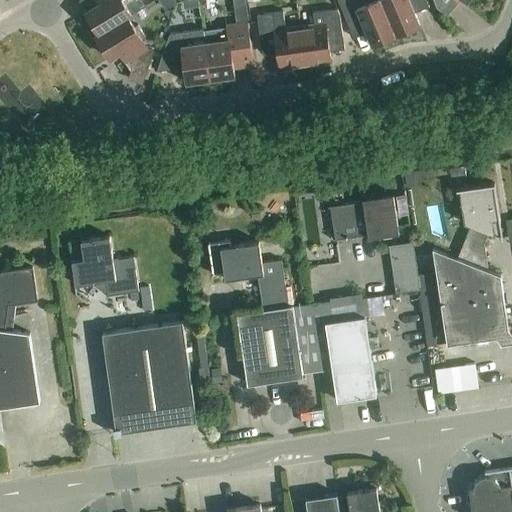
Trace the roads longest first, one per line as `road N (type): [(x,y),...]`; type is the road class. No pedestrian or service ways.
road 1 (residential): [(40,8),(111,114),(140,116),(325,87),(406,54),(480,45),(501,33),(511,9)]
road 2 (residential): [(418,435),(45,490)]
